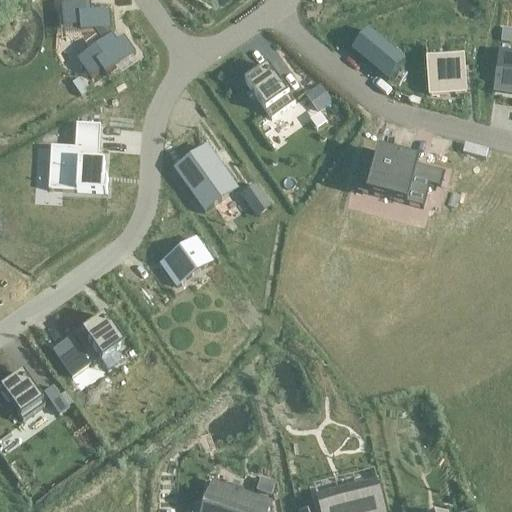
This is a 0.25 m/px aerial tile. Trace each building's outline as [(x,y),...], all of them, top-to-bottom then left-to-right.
[(90,4),(62,6),(64,29),(80,28),(81,34),(95,32),(103,44),(101,45),(103,48),(93,55),(91,52),(78,62),(91,80),(102,72),(105,76),(136,55),(124,39),(117,43),(108,31),(111,31),(110,13),(91,14),(90,4)] [(511,28),(504,27),(501,45),(511,46),(511,28)] [(367,33),(352,51),(389,82),(404,63),(367,33)] [(511,54),(500,53),(495,91),(511,93),(511,54)] [(458,64),(427,66),(429,97),(466,94),(465,74),(459,74),(458,64)] [(268,68),(246,84),(272,120),(294,105),(268,68)] [(322,90),(312,97),(323,113),(333,106),(322,90)] [(51,172),(49,193),(63,193),(63,194),(107,196),(108,182),(104,182),(105,165),(99,165),(101,129),(77,127),(76,151),(52,150),(50,172),(51,172)] [(207,149),(174,172),(204,214),(237,191),(207,149)] [(381,154),(370,196),(407,207),(418,164),(381,154)] [(511,182),(505,180),(491,234),(511,240),(511,182)] [(255,188),(242,197),(258,220),(271,211),(255,188)] [(196,242),(161,267),(177,289),(212,264),(196,242)] [(102,318),(80,334),(100,363),(107,372),(120,363),(114,353),(123,347),(102,318)] [(51,353),(71,382),(89,369),(69,340),(51,353)] [(0,393),(1,395),(0,395),(0,413),(9,407),(22,424),(44,408),(21,375),(0,389),(0,393)] [(53,388),(43,395),(59,417),(68,410),(53,388)] [(276,484),(261,479),(257,491),(272,497),(276,484)] [(384,511),(377,482),(316,497),(319,511),(384,511)] [(212,483),(202,511),(269,511),(272,504),(212,483)]
